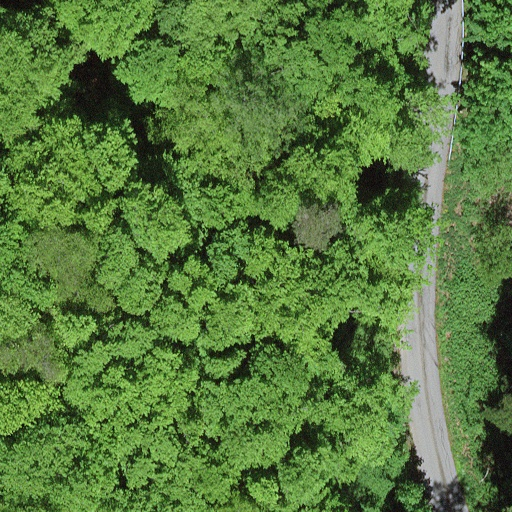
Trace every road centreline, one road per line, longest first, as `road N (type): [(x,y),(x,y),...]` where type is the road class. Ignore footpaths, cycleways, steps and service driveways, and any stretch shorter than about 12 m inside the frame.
road 1 (unclassified): [(431,0),(413,295),(448,511)]
road 2 (track): [(0,157),(76,0)]
